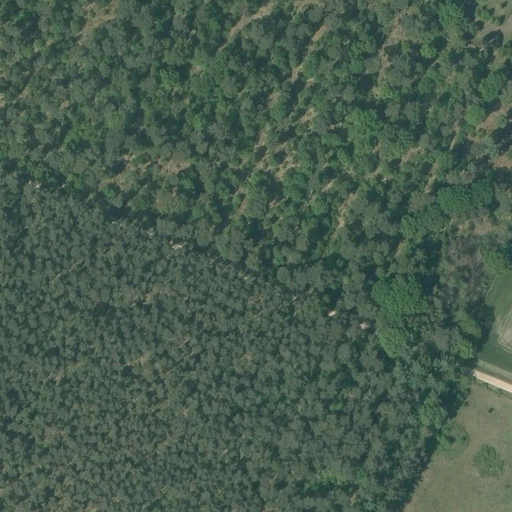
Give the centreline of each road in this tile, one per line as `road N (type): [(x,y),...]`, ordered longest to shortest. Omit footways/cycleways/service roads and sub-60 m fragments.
road 1 (track): [(511,392),(0,174)]
road 2 (track): [(380,336),(388,271),(487,55),(461,35),(376,0)]
